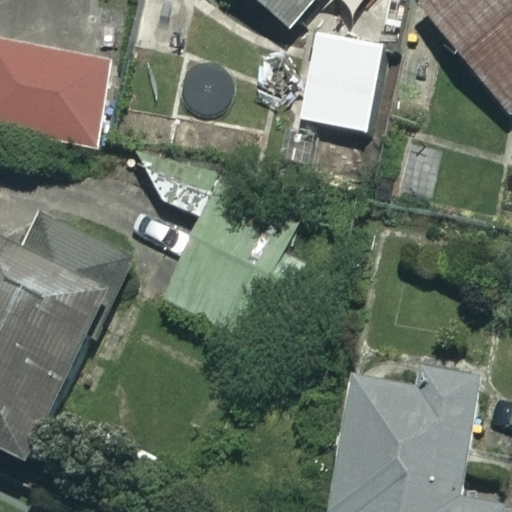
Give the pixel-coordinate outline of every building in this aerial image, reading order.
[(261,0),(295,28),(318,0),(261,0)] [(511,0),(436,0),(424,10),(511,112),(511,0)] [(391,50),(319,33),(298,119),(370,136),(391,50)] [(113,66),(0,41),(0,125),(97,146),(113,66)] [(223,207),(174,300),(248,338),(296,245),(223,207)] [(54,221),(36,259),(0,242),(0,444),(35,461),(130,257),(54,221)] [(485,378),(421,367),(418,387),(356,376),(332,511),(511,511),(511,506),(464,498),(485,378)]
